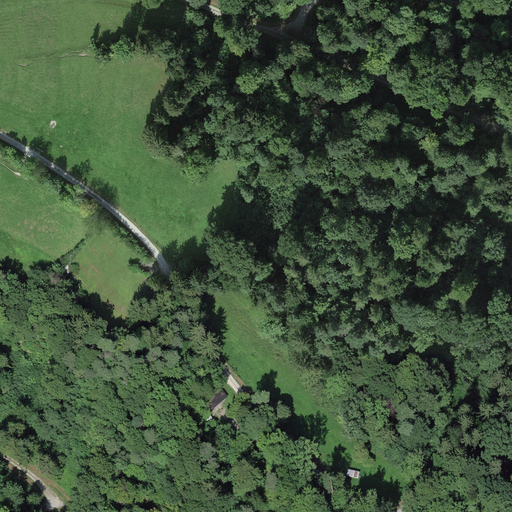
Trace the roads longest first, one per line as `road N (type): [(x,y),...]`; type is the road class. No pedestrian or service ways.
road 1 (track): [(0,134),(131,226),(157,253),(199,339),(249,401),(370,511)]
road 2 (track): [(193,0),(511,126)]
road 3 (track): [(212,488),(182,395),(186,346),(199,339)]
road 4 (track): [(314,0),(435,20)]
road 5 (track): [(408,0),(511,59)]
